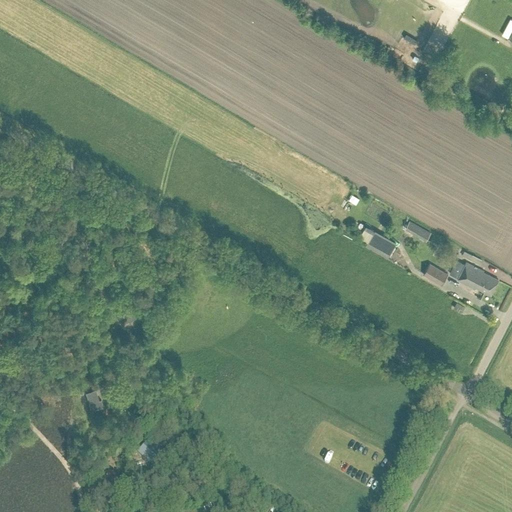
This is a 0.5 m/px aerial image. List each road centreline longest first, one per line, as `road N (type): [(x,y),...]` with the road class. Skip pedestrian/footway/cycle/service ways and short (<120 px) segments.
road 1 (tertiary): [(467,394),(0,125)]
road 2 (track): [(84,511),(68,464),(0,397)]
